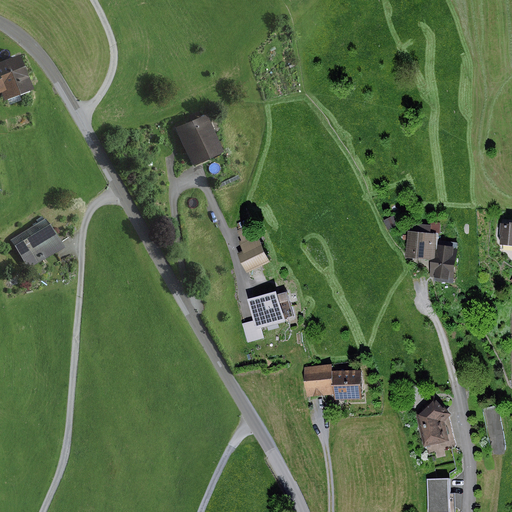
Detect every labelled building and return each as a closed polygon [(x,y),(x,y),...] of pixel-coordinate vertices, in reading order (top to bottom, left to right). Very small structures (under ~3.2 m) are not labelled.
[(0,93),(1,93),(5,100),(35,89),(20,55),(0,64),(0,93)] [(223,153),(207,115),(177,128),(193,166),(223,153)] [(46,219),(11,240),(28,267),(63,247),(46,219)] [(274,262),(255,223),(240,231),(244,240),(241,242),(245,250),(240,253),(250,274),(274,262)] [(508,224),(501,224),(499,245),(511,245),(511,223),(508,223),(508,224)] [(432,258),(434,233),(408,231),(406,256),(432,258)] [(455,249),(436,247),(434,277),(451,280),(455,249)] [(283,292),(253,300),(259,320),(261,329),(291,321),(283,292)] [(261,329),(259,320),(244,324),(249,343),(264,339),(261,329)] [(366,372),(335,374),(335,366),(306,368),(308,398),(336,396),(337,402),(367,400),(366,372)] [(418,413),(426,446),(449,441),(440,407),(418,413)] [(448,511),(447,480),(426,480),(427,511),(448,511)]
